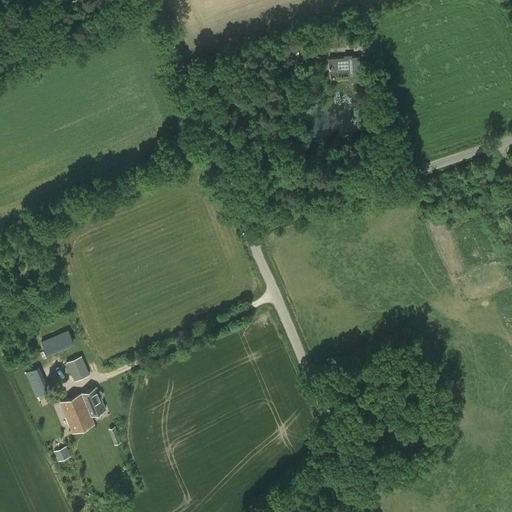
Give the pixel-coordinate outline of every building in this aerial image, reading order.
[(363,83),(368,83),(367,62),(360,62),(360,57),(329,59),(330,72),(350,71),(350,81),(362,80),(363,83)] [(46,353),(73,342),(67,329),(40,341),(46,353)] [(74,381),(90,374),(82,355),(66,362),(74,381)] [(36,397),(50,391),(39,366),(26,372),(36,397)] [(93,424),(89,415),(104,409),(99,398),(102,396),(103,394),(101,391),(100,390),(97,391),(95,387),(59,402),(71,433),(93,424)] [(110,442),(118,439),(112,425),(104,428),(110,442)] [(66,445),(53,450),(57,461),(70,456),(66,445)]
